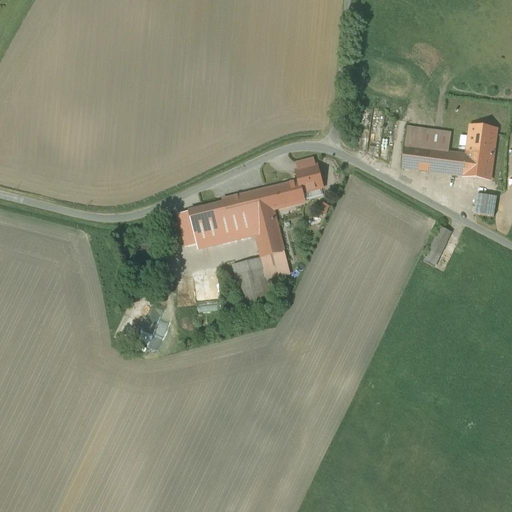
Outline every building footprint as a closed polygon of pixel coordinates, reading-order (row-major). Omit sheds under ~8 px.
[(470,127),(466,156),(448,154),(405,148),(402,170),(464,178),(463,179),(489,182),(496,130),(470,127)] [(434,132),(408,128),(405,148),(448,154),(451,134),(442,133),(434,132)] [(317,167),(299,172),(301,179),(299,182),(288,185),(294,206),(304,203),(302,194),(322,189),(317,167)] [(288,185),(222,201),(224,207),(227,216),(228,221),(247,217),(248,220),(250,219),(255,235),(261,260),(263,269),(287,264),(274,211),(294,206),(288,185)] [(496,199),(477,196),(474,216),(493,219),(496,199)] [(326,215),(328,207),(321,204),(318,213),(326,215)] [(224,207),(216,210),(216,211),(218,218),(227,216),(224,207)] [(215,208),(189,215),(197,247),(223,240),(218,218),(216,211),(216,210),(215,208)] [(197,247),(189,215),(178,217),(187,249),(197,247)] [(247,217),(228,221),(227,216),(218,218),(223,240),(223,243),(255,235),(250,219),(248,220),(247,217)] [(441,228),(424,263),(434,268),(451,233),(441,228)] [(150,245),(148,244),(145,244),(143,244),(141,244),(139,245),(137,246),(135,247),(134,249),(133,250),(132,253),(131,254),(131,256),(131,257),(131,259),(131,261),(132,262),(132,264),(133,265),(135,267),(136,268),(138,270),(139,270),(141,271),(142,271),(145,271),(147,271),(150,270),(152,269),(154,268),(155,266),(156,264),(157,262),(158,260),(158,257),(158,256),(158,254),(157,253),(157,251),(156,250),(155,248),(153,247),(152,246),(150,245)] [(261,260),(235,267),(244,304),(269,297),(265,281),(290,274),(287,264),(263,269),(261,260)]
